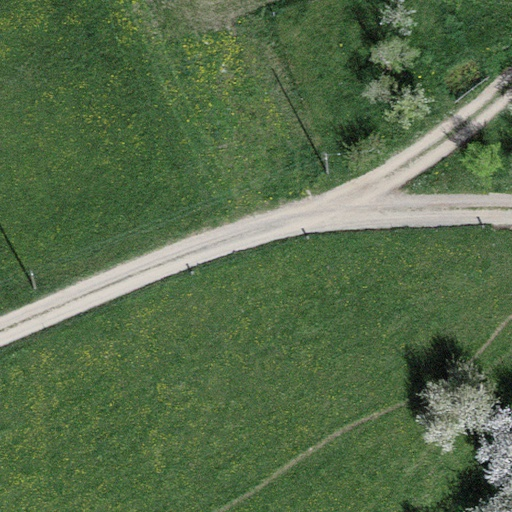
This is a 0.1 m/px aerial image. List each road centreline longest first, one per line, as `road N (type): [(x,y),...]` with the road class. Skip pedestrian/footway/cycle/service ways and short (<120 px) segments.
road 1 (track): [(0,332),(317,214),(436,145),(511,80)]
road 2 (track): [(511,210),(317,214)]
